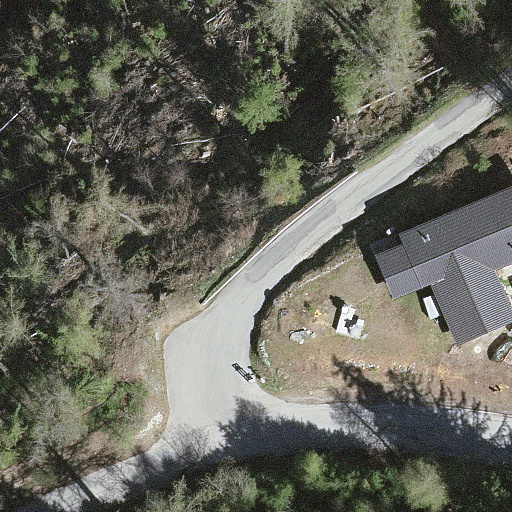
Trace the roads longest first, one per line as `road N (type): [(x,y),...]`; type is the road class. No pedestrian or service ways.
road 1 (unclassified): [(511,440),(281,431),(241,419),(220,383),(221,337),(252,288)]
road 2 (residential): [(511,82),(301,240),(252,288)]
